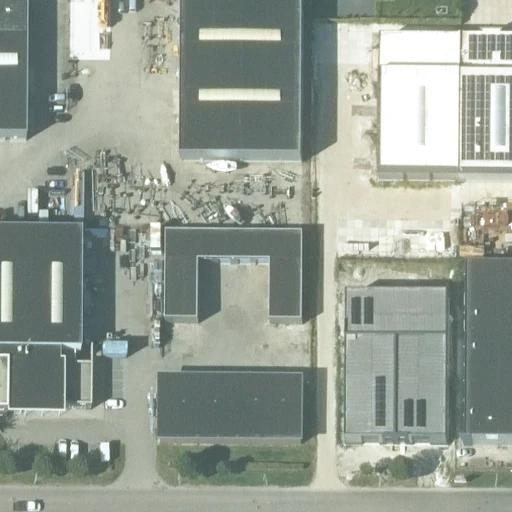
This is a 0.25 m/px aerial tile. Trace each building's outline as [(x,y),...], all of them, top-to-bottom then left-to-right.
[(25,0),(0,0),(0,141),(24,142),(25,0)] [(302,2),(181,2),(179,163),(301,164),(302,2)] [(103,25),(100,5),(77,9),(83,54),(95,53),(93,39),(113,36),(111,24),(103,25)] [(380,41),(378,181),(458,182),(511,182),(511,42),(502,42),(502,40),(481,40),(481,42),(459,42),(423,41),(423,39),(401,39),(401,41),(380,41)] [(258,196),(273,197),(274,185),(258,184),(258,196)] [(55,199),(54,222),(64,222),(65,199),(55,199)] [(79,356),(80,236),(0,235),(0,417),(6,418),(6,410),(9,410),(9,414),(20,414),(20,410),(90,411),(90,369),(73,368),(74,356),(79,356)] [(197,325),(198,265),(269,265),(268,325),(301,325),(302,237),(165,236),(165,324),(197,325)] [(511,269),(465,270),(465,305),(465,340),(465,375),(464,410),(464,446),(511,446),(511,269)] [(345,297),(344,445),(446,445),(447,297),(345,297)] [(300,384),(160,383),(159,444),(300,445),(300,384)]
